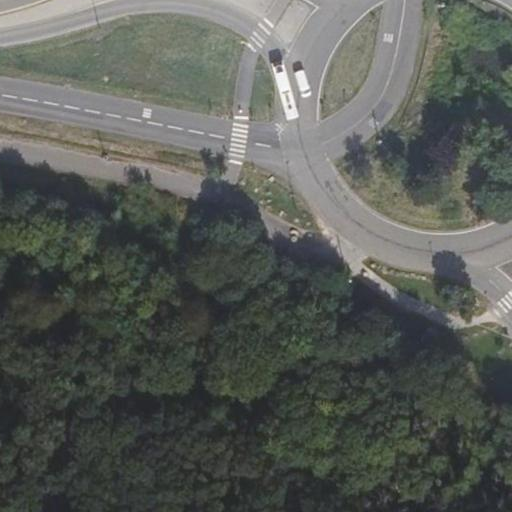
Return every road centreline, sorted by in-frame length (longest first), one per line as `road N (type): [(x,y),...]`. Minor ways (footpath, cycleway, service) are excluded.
road 1 (secondary): [(0,33),(162,1),(241,21),(277,60),(297,108)]
road 2 (secondary): [(297,108),(301,145),(319,186),(348,220),(387,243),(432,254)]
road 3 (secondary): [(349,0),(305,59),(297,108)]
